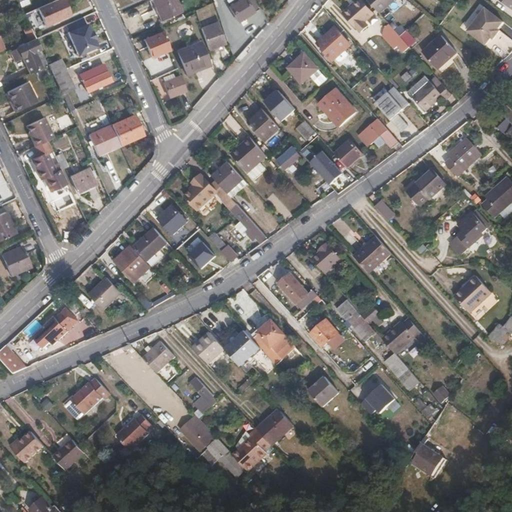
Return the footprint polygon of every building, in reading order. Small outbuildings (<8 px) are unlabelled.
[(66,0),(61,0),(40,9),(47,26),(73,15),(66,0)] [(176,0),(152,0),(162,21),(181,12),(176,0)] [(259,9),(253,0),(239,0),(230,7),(239,22),(259,9)] [(356,24),(370,11),(372,10),(363,0),(360,0),(347,12),(356,24)] [(369,0),(382,14),(396,0),(369,0)] [(511,4),(511,0),(497,0),(510,9),(511,4)] [(504,20),(486,7),(469,30),(487,44),(493,36),(495,38),(501,29),(499,27),(504,20)] [(373,14),(370,11),(356,24),(359,27),(373,14)] [(202,28),(209,50),(226,43),(219,22),(202,28)] [(90,24),(70,32),(80,56),(100,48),(96,39),(98,39),(94,31),(93,31),(90,24)] [(402,37),(390,24),(385,28),(390,33),(394,38),(390,42),(395,48),(400,44),(405,50),(410,46),(402,37)] [(352,44),(337,26),(318,42),(334,60),(352,44)] [(171,49),(164,30),(145,38),(152,57),(171,49)] [(416,40),(408,30),(402,37),(410,46),(416,40)] [(394,38),(390,33),(386,37),(390,42),(394,38)] [(458,52),(443,35),(425,52),(439,69),(458,52)] [(41,48),(36,38),(16,47),(21,57),(22,57),(30,73),(42,67),(35,51),(41,48)] [(209,63),(200,41),(178,51),(187,74),(196,70),(196,68),(209,63)] [(303,83),(320,69),(306,53),(290,67),(303,83)] [(48,64),(70,111),(75,108),(67,92),(75,88),(60,58),(48,64)] [(87,91),(111,79),(103,62),(79,74),(87,91)] [(448,98),(453,94),(436,75),(432,80),(426,73),(408,89),(427,110),(444,94),(448,98)] [(187,90),(181,76),(164,82),(169,96),(187,90)] [(17,109),(37,99),(28,81),(9,91),(17,109)] [(402,132),(408,127),(398,116),(411,104),(395,87),(377,103),(402,132)] [(357,111),(337,88),(321,103),(341,126),(357,111)] [(384,88),(372,98),(376,103),(388,93),(384,88)] [(296,109),(283,93),(270,104),(284,120),(296,109)] [(423,125),(427,121),(415,107),(411,111),(423,125)] [(266,139),(280,126),(264,108),(249,120),(266,139)] [(511,125),(511,124),(499,111),(494,116),(492,123),(503,134),(511,125)] [(111,124),(120,144),(143,134),(134,114),(111,124)] [(47,139),(54,136),(45,116),(26,125),(35,145),(47,139)] [(308,139),(317,132),(306,120),(298,127),(308,139)] [(393,148),(400,142),(388,128),(387,129),(380,121),(373,127),(371,125),(362,133),(371,144),(376,140),(381,146),(387,140),(393,148)] [(98,153),(120,144),(111,124),(89,133),(98,153)] [(248,169),(267,152),(250,133),(243,139),(244,141),(233,151),(248,169)] [(484,153),(469,136),(450,154),(453,158),(447,163),(459,176),(484,153)] [(35,145),(33,146),(36,153),(51,146),(47,139),(35,145)] [(335,153),(348,168),(364,154),(351,139),(335,153)] [(291,146),(275,160),(284,170),(300,157),(291,146)] [(51,190),(67,182),(61,168),(56,170),(47,151),(31,158),(41,178),(44,176),(51,190)] [(55,155),(61,168),(69,163),(63,151),(55,155)] [(322,151),(309,162),(329,185),(342,174),(322,151)] [(235,200),(251,186),(230,161),(213,175),(229,193),(235,200)] [(78,191),(96,182),(88,167),(70,176),(78,191)] [(195,204),(214,186),(200,171),(191,179),(193,181),(182,190),(195,204)] [(447,186),(434,171),(417,186),(418,187),(416,189),(412,184),(406,190),(421,207),(429,199),(430,200),(447,186)] [(511,187),(506,181),(488,197),(490,200),(485,206),(497,219),(503,213),(509,219),(511,215),(511,187)] [(411,198),(400,186),(394,193),(404,204),(411,198)] [(236,201),(235,200),(229,193),(208,212),(216,220),(236,201)] [(273,193),(267,198),(282,215),(288,210),(273,193)] [(389,222),(396,215),(383,199),(375,206),(389,222)] [(188,221),(174,205),(160,218),(174,233),(188,221)] [(261,241),(267,235),(241,206),(235,212),(261,241)] [(0,239),(14,232),(4,211),(0,213),(0,239)] [(489,228),(474,211),(460,224),(464,229),(459,235),(460,237),(454,243),(464,254),(484,236),(483,234),(489,228)] [(236,234),(240,230),(234,223),(230,227),(236,234)] [(146,259),(167,240),(154,226),(133,246),(146,259)] [(215,242),(210,237),(201,227),(197,232),(210,246),(215,242)] [(215,242),(231,260),(237,255),(216,231),(210,237),(215,242)] [(384,264),(394,255),(378,237),(368,246),(384,264)] [(201,242),(187,255),(200,269),(214,256),(201,242)] [(324,248),(313,258),(327,273),(343,258),(329,242),(324,247),(324,248)] [(13,274),(32,265),(22,245),(3,254),(13,274)] [(135,281),(151,266),(146,259),(133,246),(133,245),(116,260),(135,281)] [(373,274),(384,264),(368,246),(357,257),(373,274)] [(319,294),(314,288),(310,293),(291,272),(281,282),(304,308),(319,294)] [(471,310),(493,289),(478,272),(456,293),(471,310)] [(101,309),(119,292),(104,275),(86,292),(101,309)] [(73,312),(80,305),(72,296),(65,303),(73,312)] [(375,328),(350,299),(342,306),(352,316),(350,318),(357,326),(360,324),(369,335),(375,328)] [(377,328),(396,314),(389,306),(381,313),(378,310),(369,317),(377,328)] [(54,311),(67,324),(71,321),(59,307),(54,311)] [(62,329),(67,324),(54,311),(49,315),(48,314),(26,334),(38,347),(45,341),(48,344),(63,330),(62,329)] [(511,314),(504,327),(499,323),(489,338),(506,349),(511,338),(511,314)] [(384,336),(398,353),(422,330),(410,316),(403,323),(401,321),(384,336)] [(324,346),(340,332),(328,319),(313,332),(324,346)] [(273,347),(286,335),(273,320),(254,339),(261,347),(272,360),(279,353),(273,347)] [(254,339),(245,329),(224,346),(241,365),(261,347),(254,339)] [(224,346),(210,331),(194,346),(208,361),(224,346)] [(0,357),(15,375),(27,369),(2,341),(0,342),(0,357)] [(161,342),(143,359),(158,375),(176,358),(161,342)] [(401,356),(389,343),(380,352),(389,363),(394,359),(395,361),(401,356)] [(325,406),(341,392),(326,376),(311,390),(325,406)] [(193,411),(199,418),(218,400),(198,379),(192,385),(201,395),(193,402),(198,407),(193,411)] [(108,394),(94,381),(88,387),(87,385),(69,402),(83,418),(108,394)] [(381,384),(365,399),(375,410),(378,413),(394,399),(381,384)] [(443,385),(433,394),(441,403),(451,395),(443,385)] [(148,392),(141,397),(147,405),(154,399),(148,392)] [(48,398),(41,404),(48,412),(55,406),(48,398)] [(375,410),(365,399),(360,403),(371,414),(375,410)] [(133,422),(115,438),(128,453),(147,437),(144,434),(150,428),(140,417),(134,423),(133,422)] [(195,445),(206,434),(192,419),(181,430),(195,445)] [(283,457),(306,436),(291,420),(268,441),(283,457)] [(28,463),(46,446),(33,431),(15,448),(28,463)] [(250,470),(270,452),(254,434),(234,453),(250,470)] [(66,469),(86,452),(82,448),(73,438),(54,456),(66,469)] [(238,475),(246,467),(218,439),(209,448),(238,475)] [(443,457),(423,445),(411,464),(432,477),(443,457)] [(28,511),(43,511),(53,504),(46,497),(41,502),(38,498),(32,502),(35,506),(28,511)]
